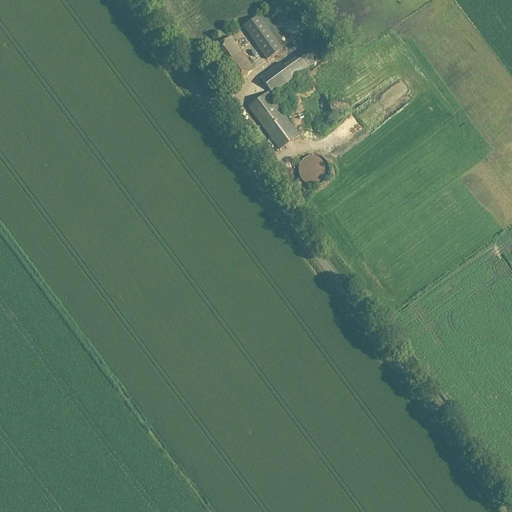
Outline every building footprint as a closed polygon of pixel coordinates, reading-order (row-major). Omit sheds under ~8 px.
[(288,16),(292,14),(284,2),(280,4),(288,16)] [(267,61),(281,50),(258,18),(244,28),(267,61)] [(254,70),(230,37),(211,51),(222,66),(220,67),(233,85),(254,70)] [(259,78),(271,94),(291,80),(279,64),(259,78)] [(279,150),(298,136),(267,94),(248,108),(279,150)]
